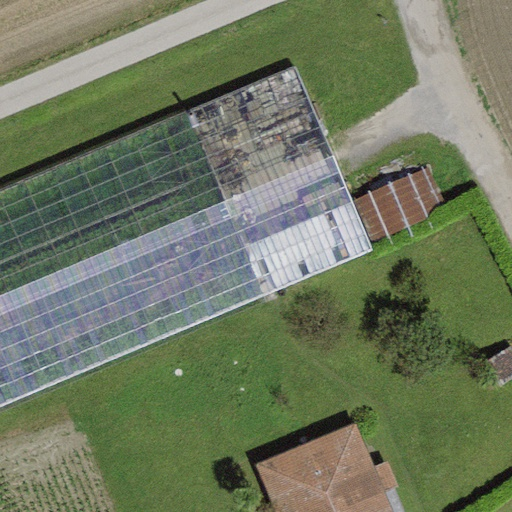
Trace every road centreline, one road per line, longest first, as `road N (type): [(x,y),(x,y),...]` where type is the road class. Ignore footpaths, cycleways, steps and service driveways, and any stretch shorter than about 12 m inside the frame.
road 1 (track): [(255,0),(0,107)]
road 2 (unclassified): [(401,0),(511,214)]
